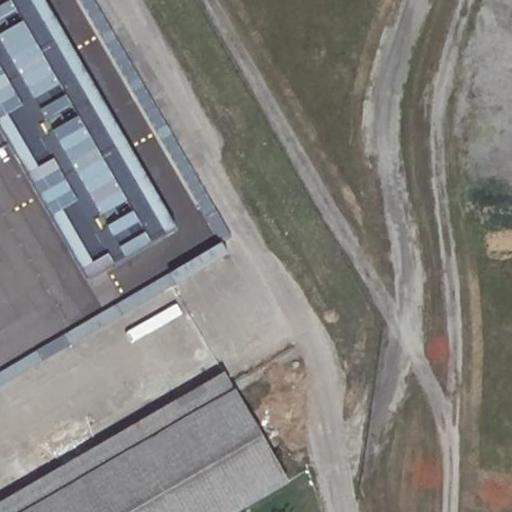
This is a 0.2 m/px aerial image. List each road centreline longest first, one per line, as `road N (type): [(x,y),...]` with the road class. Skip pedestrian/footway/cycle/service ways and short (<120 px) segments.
road 1 (unknown): [(0,427),(266,268)]
road 2 (unknown): [(68,295),(0,187)]
